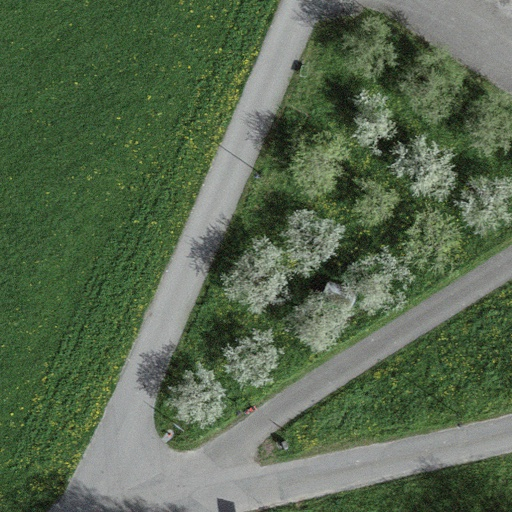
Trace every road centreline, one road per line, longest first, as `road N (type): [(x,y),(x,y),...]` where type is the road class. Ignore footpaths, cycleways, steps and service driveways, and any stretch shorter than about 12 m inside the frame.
road 1 (unclassified): [(310,0),(80,511)]
road 2 (motorway): [(123,511),(511,281)]
road 3 (unclassified): [(133,511),(511,429)]
road 4 (motorway): [(280,0),(0,183)]
